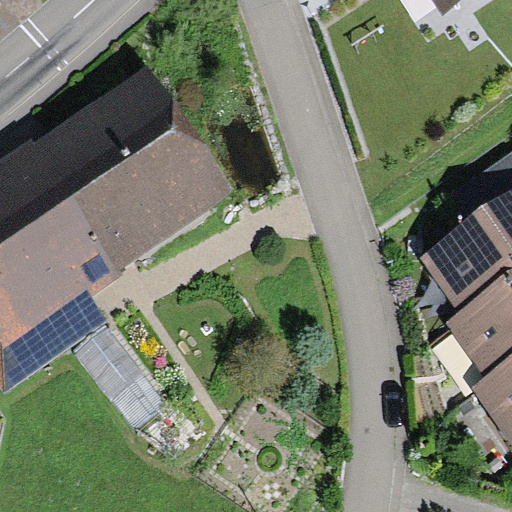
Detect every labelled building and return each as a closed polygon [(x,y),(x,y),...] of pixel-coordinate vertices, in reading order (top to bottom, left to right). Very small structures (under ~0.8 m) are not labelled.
[(426,0),(438,16),(461,0),(426,0)] [(211,199),(131,81),(0,168),(0,346),(14,366),(64,333),(128,427),(155,409),(75,291),(211,199)] [(465,228),(419,261),(460,316),(511,277),(511,162),(508,157),(446,203),(465,228)] [(511,278),(442,329),(486,389),(511,369),(511,278)] [(511,370),(472,400),(507,447),(511,443),(511,370)]
